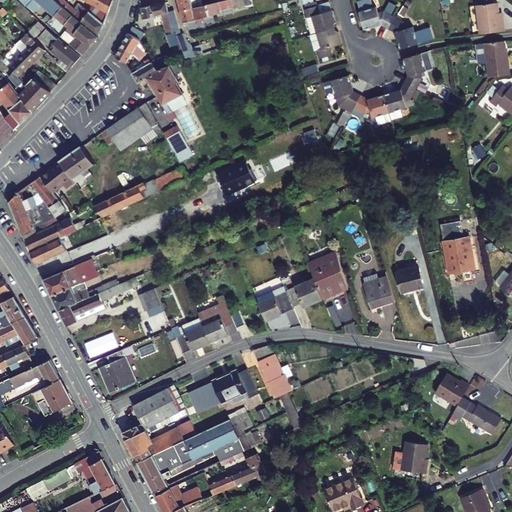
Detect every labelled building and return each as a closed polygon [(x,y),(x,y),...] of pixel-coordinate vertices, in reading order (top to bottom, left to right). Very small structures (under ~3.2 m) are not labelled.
[(50,0),(33,0),(48,13),(56,4),(50,0)] [(111,1),(109,0),(78,0),(91,8),(105,16),(111,1)] [(178,0),(181,10),(193,7),(191,0),(178,0)] [(245,4),(244,0),(220,0),(193,7),(181,10),(183,20),(222,10),(221,8),(233,4),(235,7),(245,4)] [(304,10),(310,9),(314,24),(334,18),(330,3),(317,6),(315,0),(304,0),(305,2),(302,3),(304,10)] [(375,6),(372,0),(362,0),(356,2),(362,21),(378,17),(385,20),(393,7),(386,3),(375,6)] [(494,0),(489,0),(474,2),(477,30),(502,27),(500,12),(496,13),(494,0)] [(168,11),(165,2),(140,7),(143,18),(161,14),(167,34),(174,33),(168,11)] [(48,13),(67,31),(69,29),(76,22),(56,4),(48,13)] [(405,22),(402,11),(393,7),(385,20),(393,25),(397,41),(418,35),(414,19),(405,22)] [(105,16),(91,8),(88,15),(101,24),(105,16)] [(180,33),(174,10),(168,11),(174,33),(175,32),(176,35),(180,33)] [(313,44),(315,50),(329,46),(327,40),(340,36),(334,18),(314,24),(319,42),(313,44)] [(70,49),(78,56),(94,39),(76,22),(69,29),(79,39),(70,49)] [(45,48),(43,50),(66,70),(76,58),(51,40),(37,26),(34,30),(37,34),(33,38),(45,48)] [(149,36),(137,27),(131,35),(143,44),(149,36)] [(131,35),(116,58),(126,65),(135,53),(141,62),(142,64),(151,59),(143,44),(131,35)] [(505,49),(503,50),(501,37),(482,40),(486,73),(507,71),(505,49)] [(34,71),(28,77),(21,72),(41,51),(31,41),(3,69),(20,85),(22,87),(29,78),(46,94),(52,87),(34,71)] [(400,51),(405,68),(401,75),(415,83),(420,74),(417,64),(433,59),(429,43),(400,51)] [(315,64),(313,57),(299,61),(301,68),(315,64)] [(142,83),(159,72),(151,59),(142,64),(136,69),(137,71),(132,75),(138,85),(142,83)] [(357,87),(349,83),(345,66),(316,74),(319,84),(327,82),(329,89),(338,87),(342,97),(349,101),(357,87)] [(165,71),(160,75),(159,72),(142,83),(149,96),(154,94),(162,107),(179,97),(182,101),(191,96),(186,88),(180,92),(174,83),(178,81),(173,74),(178,71),(175,67),(165,71)] [(0,71),(0,72),(16,88),(20,85),(3,69),(0,71)] [(401,75),(397,83),(381,87),(387,107),(389,115),(405,110),(400,94),(411,91),(415,83),(401,75)] [(0,99),(17,121),(28,112),(15,96),(0,78),(0,99)] [(28,112),(42,99),(46,94),(29,78),(22,87),(24,88),(15,96),(28,112)] [(505,87),(499,82),(487,98),(493,102),(495,99),(511,111),(511,84),(509,82),(505,87)] [(381,87),(364,91),(357,87),(349,101),(358,106),(367,102),(370,112),(387,107),(381,87)] [(182,101),(179,97),(162,107),(165,112),(182,101)] [(146,105),(107,131),(121,151),(160,125),(146,105)] [(183,105),(170,113),(187,140),(200,132),(183,105)] [(2,110),(0,111),(0,122),(6,130),(13,124),(2,110)] [(181,161),(194,153),(178,127),(165,135),(181,161)] [(83,170),(96,160),(84,144),(63,160),(78,181),(89,196),(94,192),(88,184),(92,181),(83,170)] [(65,182),(69,188),(78,181),(63,160),(43,174),(54,189),(65,182)] [(189,177),(184,167),(145,187),(147,190),(149,189),(153,196),(189,177)] [(57,214),(67,206),(54,189),(43,174),(33,180),(50,204),(31,213),(25,200),(33,194),(28,186),(26,185),(11,201),(25,233),(37,228),(35,224),(57,214)] [(145,187),(143,183),(111,199),(118,212),(153,196),(149,189),(147,190),(145,187)] [(118,212),(111,199),(101,203),(109,217),(118,212)] [(94,207),(103,219),(104,219),(109,217),(101,203),(94,207)] [(60,218),(71,211),(67,206),(57,214),(60,218)] [(76,222),(72,215),(58,221),(64,234),(83,225),(81,220),(76,222)] [(51,221),(53,224),(26,236),(32,249),(62,235),(64,234),(58,221),(57,218),(51,221)] [(447,274),(473,270),(467,238),(462,239),(459,222),(439,226),(447,274)] [(38,262),(68,248),(62,235),(32,249),(38,262)] [(324,297),(347,287),(335,250),(308,262),(315,277),(324,297)] [(98,260),(95,254),(78,262),(80,267),(98,260)] [(511,264),(497,284),(511,295),(511,264)] [(55,293),(76,283),(68,267),(46,277),(55,293)] [(418,268),(395,273),(400,293),(422,288),(418,268)] [(0,276),(0,293),(10,288),(3,275),(0,276)] [(91,285),(79,290),(76,283),(55,293),(62,307),(111,286),(125,280),(122,275),(93,287),(91,285)] [(324,297),(315,277),(286,290),(293,305),(303,301),(305,304),(324,297)] [(392,301),(384,277),(360,286),(368,309),(392,301)] [(99,299),(114,293),(111,286),(62,307),(71,323),(85,317),(82,311),(101,304),(99,299)] [(160,286),(144,293),(151,310),(167,303),(160,286)] [(258,297),(268,320),(295,309),(293,305),(286,290),(284,286),(258,297)] [(204,310),(209,322),(216,338),(243,327),(228,292),(223,294),(226,301),(204,310)] [(0,329),(28,316),(16,296),(3,303),(7,311),(0,314),(0,329)] [(427,304),(405,309),(409,324),(431,319),(427,304)] [(245,308),(238,311),(243,324),(250,321),(245,308)] [(39,336),(28,316),(0,329),(0,343),(21,333),(26,342),(39,336)] [(216,338),(209,322),(181,333),(189,350),(216,338)] [(274,340),(255,344),(277,393),(294,385),(274,340)] [(32,362),(24,344),(7,352),(12,362),(24,355),(29,363),(32,362)] [(112,376),(117,390),(143,379),(130,347),(115,353),(118,361),(116,362),(110,364),(115,375),(112,376)] [(5,353),(3,351),(0,352),(0,377),(6,374),(2,367),(12,362),(7,352),(5,353)] [(21,381),(41,372),(48,383),(60,376),(50,357),(16,373),(21,381)] [(251,362),(242,366),(240,363),(215,374),(224,394),(259,379),(251,362)] [(463,393),(470,381),(461,376),(460,378),(455,376),(454,374),(447,369),(436,389),(458,402),(463,393)] [(224,394),(215,374),(191,384),(200,405),(224,394)] [(48,383),(29,392),(41,414),(72,398),(60,376),(48,383)] [(191,400),(179,378),(138,400),(147,418),(149,417),(151,421),(191,400)] [(23,386),(6,395),(9,402),(27,393),(23,386)] [(478,403),(463,393),(458,402),(452,411),(461,416),(464,412),(492,431),(501,416),(479,402),(478,403)] [(281,397),(294,426),(302,423),(289,394),(281,397)] [(72,398),(41,414),(46,423),(77,408),(72,398)] [(226,457),(248,447),(234,414),(190,434),(143,457),(159,487),(174,480),(171,474),(173,473),(172,470),(221,447),(226,457)] [(157,435),(151,421),(149,417),(147,418),(128,427),(143,457),(190,434),(184,422),(157,435)] [(2,449),(15,443),(6,425),(0,427),(0,451),(3,450),(2,449)] [(423,472),(427,443),(405,440),(402,469),(423,472)] [(241,456),(244,463),(213,476),(219,489),(260,471),(251,452),(241,456)] [(93,492),(95,495),(113,486),(96,453),(40,484),(45,493),(70,480),(70,479),(72,479),(78,477),(79,474),(78,471),(81,470),(89,486),(87,487),(86,489),(89,493),(91,494),(93,492)] [(366,503),(355,477),(326,490),(335,511),(353,503),(355,507),(366,503)] [(45,493),(40,484),(25,493),(30,502),(45,493)] [(183,486),(177,488),(175,484),(161,490),(170,510),(197,498),(208,493),(206,487),(187,495),(183,486)] [(127,511),(113,486),(95,495),(62,511),(127,511)] [(488,500),(481,486),(460,496),(466,511),(489,511),(485,501),(488,500)] [(194,511),(192,505),(199,502),(197,498),(170,510),(171,511),(194,511)]
